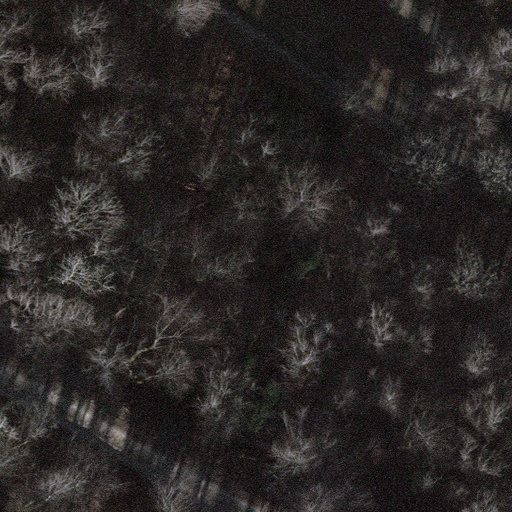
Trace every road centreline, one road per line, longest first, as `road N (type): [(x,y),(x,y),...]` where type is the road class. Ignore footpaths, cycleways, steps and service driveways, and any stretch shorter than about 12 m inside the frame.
road 1 (track): [(511,282),(478,247),(394,117),(359,0)]
road 2 (track): [(511,175),(394,117),(243,0)]
road 3 (track): [(0,404),(132,487),(202,511)]
road 4 (track): [(394,0),(511,97)]
